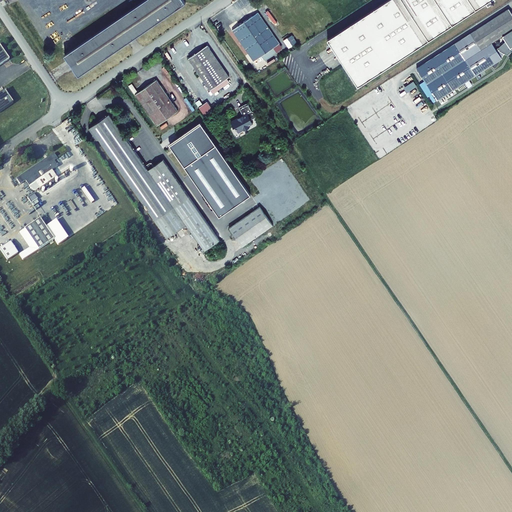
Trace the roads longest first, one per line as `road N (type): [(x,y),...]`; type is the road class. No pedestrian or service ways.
road 1 (track): [(511,469),(201,14)]
road 2 (track): [(141,511),(53,389),(0,453)]
road 3 (unknown): [(9,144),(9,193),(26,210),(44,206),(78,172),(52,115)]
road 4 (unclassified): [(64,106),(222,0)]
road 5 (unknown): [(110,75),(203,204)]
